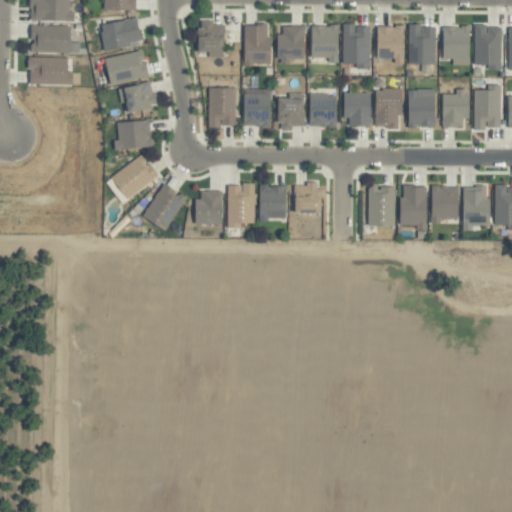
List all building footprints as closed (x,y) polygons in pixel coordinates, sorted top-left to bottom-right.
[(69,0),(30,0),(30,21),(75,22),(75,12),(70,12),(69,0)] [(102,0),(102,10),(136,11),(136,0),(102,0)] [(104,51),(130,47),(129,42),(141,40),(138,19),(100,24),(104,51)] [(200,52),(209,52),(209,57),(225,57),(225,25),(213,25),(213,21),(200,21),(200,52)] [(78,54),(79,43),(71,43),(71,26),(32,25),(31,52),(78,54)] [(271,65),(272,36),(267,36),(267,25),(244,25),(244,65),(271,65)] [(338,25),(311,26),(312,58),(328,58),(328,63),(339,63),(338,25)] [(369,69),(370,26),(343,25),(342,64),(357,64),(357,69),(369,69)] [(474,65),(488,65),(488,70),(501,71),(501,27),(486,27),(486,25),(474,25),(474,65)] [(304,59),(305,27),(283,26),(283,35),(279,35),(278,64),(289,64),(289,59),(304,59)] [(378,58),(394,59),(394,64),(404,64),(405,27),(378,26),(378,58)] [(409,64),(434,64),(435,26),(409,26),(409,64)] [(469,66),(470,27),(443,27),(442,59),(452,60),(452,65),(469,66)] [(148,77),(143,50),(105,58),(110,85),(148,77)] [(29,84),(79,85),(80,73),(69,73),(69,58),(30,57),(29,84)] [(159,107),(156,94),(153,94),(151,83),(117,89),(120,103),(125,102),(127,113),(159,107)] [(474,90),(473,129),(500,129),(500,85),(487,85),(486,91),(474,90)] [(371,127),(371,93),(355,93),(355,86),(347,86),(346,127),(371,127)] [(208,127),(234,127),(235,88),(208,88),(208,127)] [(271,89),(244,90),(245,127),(272,126),(271,89)] [(376,128),(398,128),(398,116),(403,116),(403,90),(376,89),(376,128)] [(456,94),(443,94),(442,128),(463,128),(463,119),(468,119),(469,90),(456,90),(456,94)] [(436,96),(417,96),(417,91),(409,91),(409,128),(436,128),(436,96)] [(280,99),(279,130),(292,131),(292,126),(305,126),(306,94),(290,94),(290,99),(280,99)] [(310,127),(337,128),(338,95),(311,94),(310,127)] [(115,150),(152,148),(151,121),(117,122),(118,141),(115,141),(115,150)] [(112,176),(127,198),(159,176),(143,154),(112,176)] [(121,205),(127,201),(112,178),(106,182),(121,205)] [(165,231),(186,197),(162,183),(142,217),(165,231)] [(321,184),(295,184),(296,214),(322,213),(321,184)] [(228,185),(227,228),(241,228),(241,224),(254,224),(255,185),(228,185)] [(260,222),(267,223),(268,218),(287,218),(287,187),(261,186),(260,222)] [(401,226),(417,226),(417,230),(427,230),(428,187),(402,186),(401,226)] [(471,225),(490,226),(491,199),(486,198),(486,187),(464,186),(463,231),(471,231),(471,225)] [(494,226),(508,226),(508,230),(511,230),(511,186),(495,187),(494,226)] [(368,226),(395,226),(395,187),(380,187),(380,188),(368,187),(368,226)] [(440,220),(459,219),(459,187),(432,187),(433,224),(440,224),(440,220)] [(222,191),(200,192),(201,199),(195,200),(196,225),(223,225),(222,191)]
